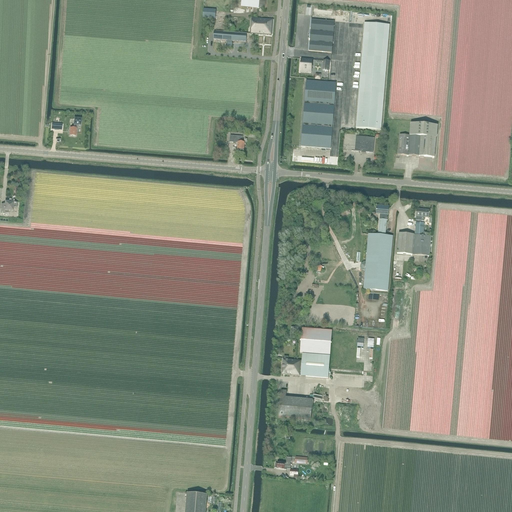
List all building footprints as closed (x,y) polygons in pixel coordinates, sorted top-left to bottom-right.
[(241,0),(241,7),(258,9),(263,9),(266,9),(267,1),(260,0),(241,0)] [(216,11),(203,9),(203,18),(215,19),(216,11)] [(250,34),(250,35),(252,35),(255,35),(262,35),(269,36),(271,36),(273,20),(270,20),(251,19),(251,23),(251,26),(251,28),(250,34)] [(334,22),(311,20),(309,51),(332,53),(334,22)] [(389,25),(372,24),(364,23),(356,128),(381,130),(389,25)] [(214,32),(214,39),(227,41),(227,43),(232,43),(232,41),(246,42),(246,37),(246,34),(223,32),(214,32)] [(301,61),(300,69),(312,70),(312,60),(305,59),(305,60),(304,62),(301,61)] [(331,149),(336,83),(306,81),(301,147),(331,149)] [(81,127),(81,120),(74,119),(74,126),(74,129),(70,128),(70,136),(76,137),(77,129),(76,129),(76,127),(81,127)] [(434,158),(437,126),(412,124),(411,136),(400,135),(398,155),(432,158),(432,159),(434,159),(434,158)] [(242,143),(243,137),(230,136),(230,143),(238,143),(237,150),(244,151),(245,143),(242,143)] [(374,139),(372,138),(356,137),(355,152),(373,153),(374,139)] [(14,203),(14,200),(9,199),(9,203),(5,202),(5,206),(1,206),(1,214),(9,215),(9,212),(13,212),(13,208),(17,208),(17,203),(14,203)] [(388,221),(389,207),(377,206),(376,213),(380,213),(380,215),(382,215),(382,220),(379,220),(378,236),(369,235),(364,290),(388,292),(393,237),(385,236),(387,220),(388,221)] [(429,218),(430,211),(417,210),(416,217),(420,218),(420,220),(424,220),(424,218),(429,218)] [(412,255),(429,257),(431,237),(417,235),(423,236),(424,224),(416,223),(415,235),(414,235),(399,234),(397,254),(412,255)] [(328,379),(332,331),(302,329),(300,354),(303,354),(302,361),(283,359),(282,375),(299,376),(328,379)] [(362,335),(360,368),(373,369),(374,355),(374,351),(370,350),(371,346),(371,349),(374,349),(375,336),(362,335)] [(286,398),(286,391),(281,391),(279,417),(311,420),(313,400),(286,398)] [(291,462),(291,458),(287,458),(286,464),(285,464),(285,463),(277,463),(277,464),(275,464),(275,468),(277,468),(277,469),(284,470),(284,469),(290,469),(290,467),(291,462)] [(205,511),(207,495),(187,493),(185,511),(205,511)]
